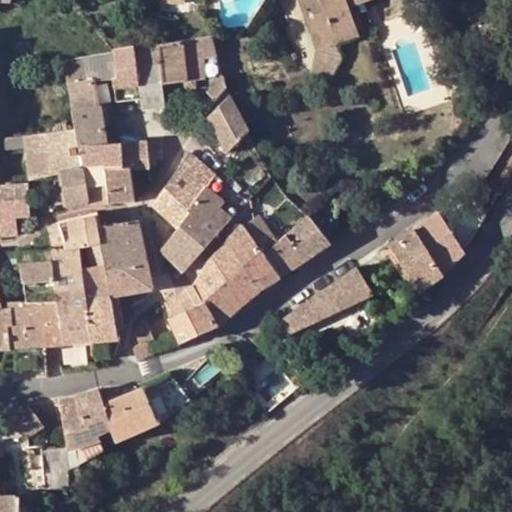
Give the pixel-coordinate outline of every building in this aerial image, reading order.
[(307,0),(316,32),(334,27),(337,38),(363,31),(357,9),(388,0),(307,0)] [(316,32),(322,51),(365,38),(363,31),(337,38),(334,27),(316,32)] [(205,59),(221,57),(217,35),(160,45),(164,84),(185,82),(196,81),(207,79),(205,59)] [(18,43),(19,68),(34,65),(33,41),(18,43)] [(137,49),(145,111),(166,110),(167,110),(164,84),(160,45),(137,49)] [(121,84),(116,85),(119,111),(145,111),(137,49),(113,53),(118,80),(120,80),(121,84)] [(120,80),(118,80),(113,53),(77,58),(80,74),(82,74),(84,83),(96,81),(97,83),(116,80),(116,85),(121,84),(120,80)] [(77,58),(65,60),(74,112),(101,107),(100,102),(97,83),(96,81),(84,83),(82,74),(80,74),(77,58)] [(208,92),(217,102),(229,89),(225,77),(208,92)] [(197,88),(196,81),(185,82),(186,90),(197,88)] [(250,132),(232,96),(210,117),(229,153),(250,132)] [(79,129),(82,146),(83,148),(105,147),(108,147),(108,146),(105,131),(101,107),(74,112),(78,130),(79,129)] [(58,132),(38,135),(26,137),(32,181),(63,174),(86,169),(85,168),(83,154),(74,155),(72,148),(82,146),(79,129),(78,130),(58,132)] [(122,145),(124,168),(131,168),(131,169),(152,168),(152,159),(163,160),(164,142),(122,145)] [(122,145),(108,146),(108,147),(105,147),(107,167),(108,169),(124,168),(122,145)] [(83,148),(83,154),(85,168),(107,167),(105,147),(83,148)] [(190,213),(189,211),(217,175),(203,164),(190,153),(184,159),(186,160),(165,190),(155,207),(179,230),(190,213)] [(112,203),(108,169),(107,167),(85,168),(86,169),(90,203),(89,203),(89,204),(112,203)] [(108,169),(112,203),(136,203),(131,169),(131,168),(124,168),(108,169)] [(63,174),(68,206),(89,201),(89,203),(90,203),(86,169),(63,174)] [(190,213),(179,230),(164,251),(186,272),(201,255),(239,213),(217,194),(225,182),(218,176),(217,175),(189,211),(190,213)] [(31,184),(0,187),(0,207),(3,235),(19,232),(18,218),(18,208),(21,203),(32,203),(31,184)] [(440,213),(414,230),(444,275),(466,251),(463,248),(488,226),(472,201),(461,208),(453,197),(440,213)] [(18,218),(34,217),(32,203),(21,203),(18,208),(18,218)] [(332,217),(322,203),(314,211),(324,223),(332,217)] [(100,227),(101,227),(99,213),(96,213),(84,216),(72,219),(61,222),(66,242),(68,250),(81,249),(81,247),(89,246),(103,243),(100,227)] [(280,277),(332,243),(310,215),(277,245),(265,257),(280,277)] [(277,245),(258,219),(246,230),(246,231),(265,257),(277,245)] [(100,227),(103,243),(107,265),(107,269),(149,262),(148,256),(144,239),(141,220),(101,227),(100,227)] [(56,243),(57,243),(66,242),(61,222),(50,226),(49,227),(53,237),(54,237),(56,243)] [(265,257),(246,231),(246,230),(243,225),(228,241),(254,279),(261,289),(280,277),(265,257)] [(401,261),(420,292),(444,275),(414,230),(391,245),(401,261)] [(228,241),(208,263),(209,264),(196,285),(195,286),(218,326),(220,326),(249,299),(242,289),(254,279),(228,241)] [(68,250),(66,242),(57,243),(57,244),(59,251),(68,250)] [(89,246),(93,267),(107,265),(103,243),(89,246)] [(68,250),(59,251),(54,251),(58,282),(59,291),(73,290),(79,309),(89,308),(87,298),(84,269),(81,249),(68,250)] [(58,282),(54,251),(20,253),(25,285),(58,282)] [(393,267),(412,296),(420,292),(401,261),(393,267)] [(107,269),(111,294),(112,294),(119,293),(119,294),(155,289),(149,262),(107,269)] [(107,265),(93,267),(84,269),(87,298),(111,294),(107,269),(107,265)] [(308,300),(321,319),(375,293),(357,267),(323,289),(308,300)] [(242,289),(249,299),(261,289),(254,279),(242,289)] [(58,282),(25,285),(27,301),(60,299),(59,291),(58,282)] [(0,284),(0,289),(4,309),(10,308),(10,304),(11,304),(7,284),(0,284)] [(172,316),(182,342),(218,326),(195,286),(169,304),(172,316)] [(0,289),(0,346),(6,347),(12,346),(9,325),(0,326),(0,322),(0,311),(5,310),(4,309),(0,289)] [(59,291),(60,299),(61,309),(79,309),(73,290),(59,291)] [(89,308),(93,341),(95,341),(97,359),(117,355),(121,342),(122,340),(112,294),(111,294),(87,298),(89,308)] [(46,354),(48,354),(47,345),(59,344),(66,343),(61,309),(60,299),(27,301),(15,302),(16,303),(13,304),(11,304),(10,304),(10,308),(11,309),(14,324),(9,325),(12,346),(16,346),(16,370),(46,367),(46,354)] [(281,334),(282,336),(321,319),(308,300),(276,325),(281,334)] [(79,309),(61,309),(66,343),(93,341),(89,308),(79,309)] [(14,324),(11,309),(5,310),(0,311),(0,322),(0,326),(9,325),(14,324)] [(137,330),(141,342),(163,333),(157,317),(143,323),(137,330)] [(148,357),(148,356),(169,348),(163,333),(141,342),(132,345),(131,350),(132,362),(148,357)] [(59,354),(59,344),(47,345),(48,354),(55,355),(59,354)] [(161,423),(192,398),(173,373),(159,380),(145,387),(161,423)] [(105,403),(113,428),(112,428),(117,442),(161,423),(145,387),(138,390),(106,403),(105,403)] [(113,428),(105,403),(106,403),(101,388),(81,396),(60,401),(68,446),(69,448),(101,437),(100,432),(112,428),(113,428)] [(30,406),(12,416),(28,437),(29,436),(45,426),(30,406)] [(101,437),(69,448),(72,468),(105,449),(101,437)] [(68,446),(45,450),(44,450),(46,488),(71,487),(70,471),(70,470),(72,468),(69,448),(68,446)] [(0,511),(20,511),(20,507),(20,496),(0,496),(0,511)]
